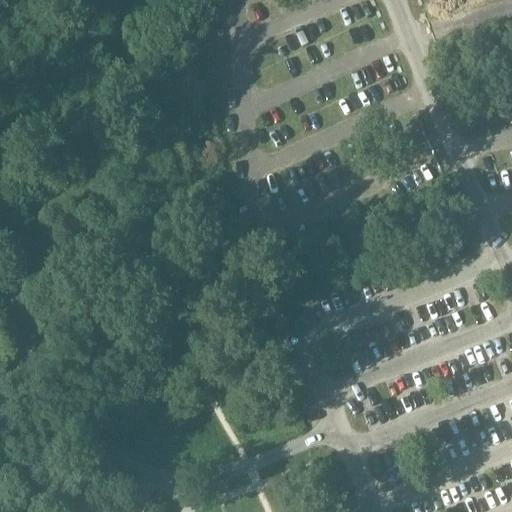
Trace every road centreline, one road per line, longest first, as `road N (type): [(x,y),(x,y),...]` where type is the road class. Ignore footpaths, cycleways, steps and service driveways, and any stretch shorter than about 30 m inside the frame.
road 1 (unclassified): [(0,321),(75,426),(147,477),(226,475),(342,426)]
road 2 (unknown): [(457,0),(230,87)]
road 3 (unclassified): [(458,157),(396,0)]
